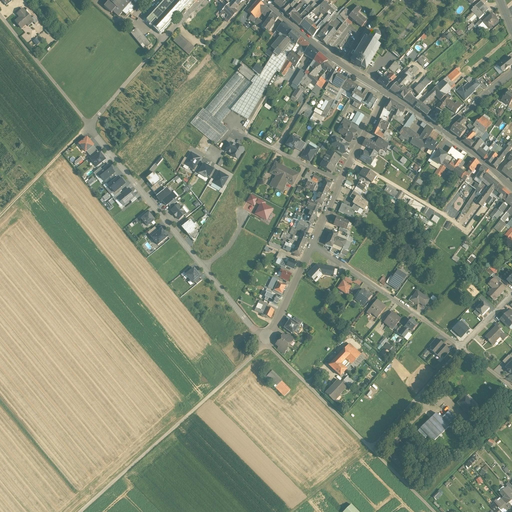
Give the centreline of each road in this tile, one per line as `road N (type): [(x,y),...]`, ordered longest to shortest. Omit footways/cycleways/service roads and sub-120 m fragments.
road 1 (track): [(266,342),(81,511)]
road 2 (track): [(266,342),(434,511)]
road 3 (residential): [(204,266),(266,342),(312,245)]
road 4 (residential): [(88,124),(204,266)]
road 5 (residential): [(461,346),(312,245)]
road 6 (residential): [(312,245),(386,91)]
road 7 (tertiary): [(386,91),(267,1)]
road 8 (residential): [(371,446),(461,346)]
road 9 (track): [(0,215),(88,124)]
